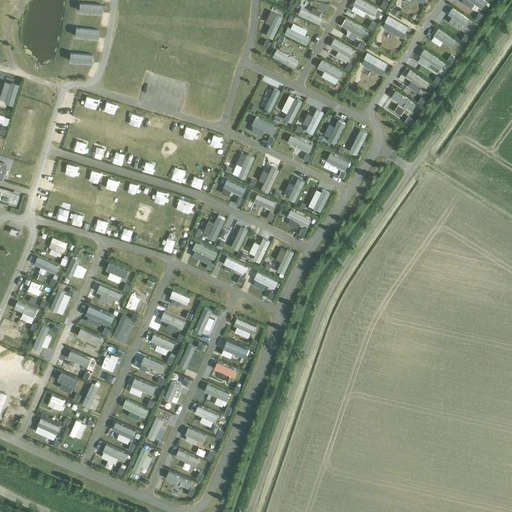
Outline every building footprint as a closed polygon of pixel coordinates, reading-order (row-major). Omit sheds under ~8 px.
[(101,10),(101,2),(77,1),(77,9),(101,10)] [(73,34),(94,36),(95,27),(74,26),(73,34)] [(89,62),(90,53),(68,49),(67,58),(89,62)] [(451,54),(447,60),(451,63),(455,57),(451,54)] [(0,98),(11,101),(16,82),(3,78),(0,87),(0,98)] [(337,83),(334,89),(338,92),(342,86),(337,83)] [(422,96),(418,102),(422,105),(426,98),(422,96)] [(409,116),(404,122),(408,124),(413,119),(409,116)] [(17,195),(0,189),(0,198),(15,203),(17,195)] [(58,252),(62,238),(51,235),(47,249),(58,252)] [(242,251),(239,257),(245,260),(248,253),(242,251)] [(37,255),(33,267),(47,271),(50,259),(37,255)] [(65,266),(74,270),(78,261),(69,257),(65,266)] [(40,273),(37,279),(43,281),(46,275),(40,273)] [(50,303),(60,307),(63,298),(53,294),(50,303)] [(30,317),(35,305),(21,299),(16,311),(30,317)] [(17,321),(26,324),(28,318),(20,315),(17,321)] [(11,322),(7,331),(19,336),(23,326),(11,322)] [(35,335),(46,339),(50,330),(38,326),(35,335)] [(34,346),(31,352),(39,355),(41,349),(34,346)] [(0,409),(0,417),(5,420),(6,418),(14,421),(23,402),(14,398),(14,397),(7,394),(0,409)]
